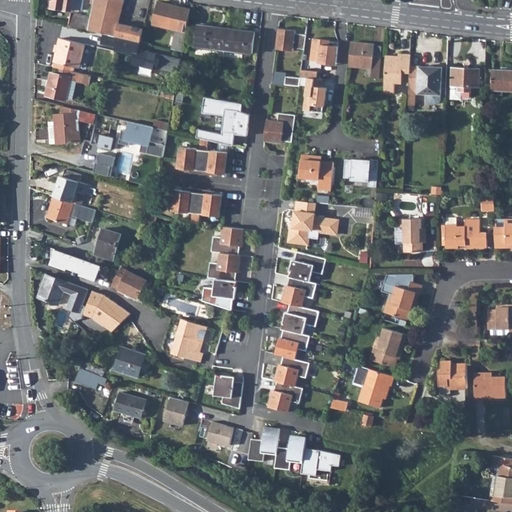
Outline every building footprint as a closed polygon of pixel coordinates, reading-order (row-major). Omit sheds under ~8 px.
[(52,0),(52,7),(72,11),(73,8),(83,10),(84,0),(52,0)] [(91,17),(89,30),(96,32),(113,35),(122,37),(141,42),(144,29),(119,23),(124,0),(94,0),(94,3),(91,17)] [(154,24),(173,29),(186,32),(188,24),(191,8),(159,1),(154,24)] [(72,13),(69,26),(89,30),(91,17),(72,13)] [(195,45),(225,49),(227,28),(198,25),(195,45)] [(295,29),(278,27),(275,48),(281,47),(281,49),(293,50),(293,47),(304,48),(306,34),(295,32),(295,29)] [(227,28),(225,49),(252,53),(255,32),(227,28)] [(173,29),(172,39),(184,42),(186,32),(173,29)] [(96,32),(94,42),(110,46),(111,40),(113,35),(96,32)] [(111,40),(110,46),(120,48),(122,37),(113,35),(111,40)] [(60,39),(54,62),(80,68),(86,45),(60,39)] [(172,39),(171,48),(183,51),(184,42),(172,39)] [(319,60),(336,62),(338,46),(329,45),(329,40),(313,39),(310,61),(319,62),(319,60)] [(371,67),(371,66),(372,59),(380,60),(382,46),(374,45),(374,44),(351,42),(348,65),(371,67)] [(385,56),(383,92),(395,93),(395,83),(401,83),(401,73),(410,73),(410,66),(411,54),(404,53),(398,53),(398,56),(392,55),(391,57),(385,56)] [(372,59),(371,66),(380,68),(381,61),(380,60),(372,59)] [(152,75),(154,68),(144,66),(143,73),(152,75)] [(441,67),(419,66),(410,66),(410,73),(409,97),(418,97),(418,93),(427,93),(427,99),(430,102),(437,102),(440,99),(440,94),(441,67)] [(453,67),(451,98),(461,98),(461,90),(471,90),(471,85),(479,86),(480,68),(453,67)] [(50,82),(43,81),(42,88),(48,89),(47,95),(66,99),(67,97),(71,80),(76,81),(90,85),(92,75),(87,74),(60,68),(59,74),(52,72),(50,82)] [(317,71),(301,69),(300,77),(317,78),(317,71)] [(511,69),(493,69),(492,89),(511,89),(511,69)] [(300,77),(286,75),(285,84),(299,86),(299,85),(300,77)] [(317,78),(300,77),(299,85),(307,86),(304,110),(323,112),(324,106),(325,106),(327,88),(321,87),(322,79),(317,78)] [(71,80),(67,97),(73,99),(76,81),(71,80)] [(219,97),(205,95),(203,111),(225,114),(222,135),(206,132),(205,137),(209,138),(234,143),(235,132),(248,133),(250,112),(242,109),(243,101),(227,99),(219,97)] [(107,115),(64,105),(64,114),(56,114),(58,142),(81,141),(79,118),(105,125),(107,115)] [(278,120),(267,119),(264,140),(270,139),(270,140),(282,142),(282,140),(292,141),(293,135),(295,114),(279,112),(278,120)] [(153,126),(129,121),(127,131),(122,129),(119,142),(129,145),(130,141),(142,144),(140,152),(163,156),(165,145),(150,142),(153,126)] [(100,132),(97,145),(111,148),(114,136),(100,132)] [(228,151),(212,149),(211,150),(207,149),(209,138),(205,137),(201,137),(200,149),(197,148),(181,146),(178,167),(190,169),(190,172),(212,175),(213,171),(225,173),(228,151)] [(319,188),(331,190),(334,162),(314,160),(315,156),(302,155),(300,176),(320,178),(319,188)] [(369,186),(377,186),(378,159),(370,159),(370,161),(345,159),(344,177),(369,179),(369,186)] [(96,161),(93,170),(108,175),(111,165),(96,161)] [(61,175),(54,196),(72,201),(82,172),(66,167),(63,176),(61,175)] [(175,188),(173,210),(189,212),(189,211),(192,212),(191,221),(196,222),(199,222),(200,213),(204,213),(204,214),(220,216),(222,194),(210,193),(211,189),(188,187),(188,190),(175,188)] [(484,210),(495,210),(495,194),(483,195),(484,210)] [(54,196),(48,217),(68,224),(70,216),(77,218),(77,217),(91,221),(96,209),(72,201),(54,196)] [(372,215),(372,207),(358,207),(359,215),(372,215)] [(315,213),(296,210),(293,226),(291,226),(289,241),(308,244),(309,237),(318,238),(319,231),(337,234),(339,219),(315,216),(315,213)] [(145,223),(144,224),(150,227),(153,221),(157,214),(151,212),(145,223)] [(157,214),(153,221),(176,229),(178,221),(157,214)] [(405,252),(422,252),(422,242),(424,242),(424,236),(427,236),(427,227),(426,227),(426,218),(401,218),(401,226),(405,227),(405,252)] [(458,224),(447,224),(447,248),(460,248),(460,243),(467,244),(466,248),(488,248),(488,232),(481,232),(481,218),(466,219),(466,226),(458,226),(458,224)] [(511,219),(495,219),(496,246),(508,247),(508,242),(511,242),(511,219)] [(214,235),(212,250),(220,251),(239,254),(240,245),(242,245),(244,233),(242,233),(244,228),(223,225),(222,236),(214,235)] [(103,228),(95,254),(113,259),(121,234),(103,228)] [(77,256),(52,247),(51,258),(66,267),(73,269),(77,256)] [(239,271),(240,259),(239,259),(241,254),(239,254),(220,251),(219,262),(211,261),(209,276),(210,277),(215,277),(216,277),(236,280),(237,271),(239,271)] [(321,257),(296,251),(294,259),(292,259),(290,270),(291,271),(288,276),(290,276),(310,281),(312,271),(322,273),(326,258),(325,258),(321,257)] [(101,266),(77,256),(73,269),(86,275),(86,277),(96,279),(101,266)] [(135,268),(133,272),(144,277),(145,274),(146,273),(135,268)] [(117,272),(112,285),(138,298),(147,279),(146,278),(148,275),(145,274),(144,277),(133,272),(127,269),(125,275),(117,272)] [(68,281),(47,273),(38,296),(59,304),(61,300),(70,303),(68,307),(80,312),(88,289),(68,281)] [(387,302),(384,312),(410,319),(415,300),(417,301),(420,292),(421,293),(423,284),(415,282),(414,273),(388,274),(382,290),(393,293),(391,303),(387,302)] [(286,285),(283,296),(285,297),(282,301),(290,303),(302,306),(305,296),(313,298),(317,283),(310,281),(290,276),(288,285),(286,285)] [(235,297),(237,285),(235,285),(238,280),(236,280),(216,277),(214,287),(205,286),(203,299),(224,306),(229,308),(232,309),(234,297),(235,297)] [(96,292),(88,315),(115,331),(130,313),(106,296),(96,292)] [(316,326),(320,310),(302,306),(290,303),(288,312),(286,311),(283,323),(285,323),(282,328),(284,329),(304,334),(306,323),(316,326)] [(490,329),(501,329),(511,329),(511,332),(511,305),(509,305),(509,308),(499,308),(499,311),(490,311),(490,329)] [(173,352),(186,356),(201,361),(204,352),(198,350),(201,340),(203,341),(208,326),(189,320),(184,318),(173,352)] [(376,345),(372,359),(396,366),(400,356),(398,355),(398,351),(403,353),(408,335),(385,327),(379,346),(376,345)] [(307,350),(310,335),(304,334),(284,329),(282,337),(280,337),(277,349),(278,349),(275,354),(283,356),(296,359),(299,348),(307,350)] [(123,345),(116,368),(138,376),(146,353),(123,345)] [(306,377),(310,362),(296,359),(283,356),(281,364),(279,364),(276,375),(278,376),(275,381),(277,381),(295,386),(298,375),(306,377)] [(469,388),(469,363),(458,363),(458,366),(455,366),(455,361),(444,362),(444,370),(441,370),(441,385),(450,384),(450,388),(469,388)] [(395,376),(370,369),(360,366),(354,383),(364,386),(359,401),(381,408),(388,385),(393,386),(395,376)] [(106,377),(80,367),(75,379),(96,388),(99,382),(104,384),(106,377)] [(222,375),(217,373),(214,393),(223,395),(222,402),(240,407),(244,381),(234,380),(235,375),(222,373),(222,375)] [(488,373),(477,373),(477,398),(508,398),(507,377),(488,378),(488,373)] [(300,402),(303,387),(295,386),(277,381),(275,389),(273,389),(270,401),(272,401),(269,406),(289,411),(292,400),(300,402)] [(121,391),(115,410),(141,418),(147,399),(121,391)] [(193,401),(172,396),(166,419),(187,425),(193,401)] [(332,400),(329,408),(344,411),(346,403),(332,400)] [(366,415),(364,426),(373,428),(375,417),(366,415)] [(238,429),(213,421),(209,438),(234,445),(238,429)] [(262,438),(251,437),(248,457),(263,459),(264,451),(276,453),(277,446),(280,428),(264,425),(262,438)] [(306,437),(290,434),(289,447),(277,446),(276,453),(275,466),(289,468),(290,460),(302,462),(304,449),(306,437)] [(302,462),(301,472),(309,473),(308,477),(326,479),(327,473),(329,473),(330,464),(338,465),(339,453),(304,449),(302,462)] [(511,457),(500,455),(496,454),(495,462),(504,463),(502,475),(500,474),(497,493),(493,493),(492,500),(511,502),(511,457)] [(502,475),(504,463),(495,462),(493,473),(500,474),(502,475)]
